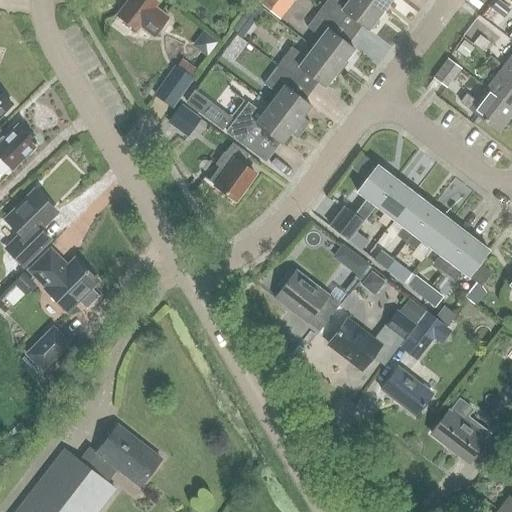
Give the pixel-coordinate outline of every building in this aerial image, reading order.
[(150,0),(127,0),(116,15),(136,31),(139,27),(152,37),(168,17),(155,7),(156,5),(150,0)] [(259,0),(257,2),(279,19),(293,0),(259,0)] [(362,27),(366,30),(381,11),(366,0),(347,0),(347,1),(346,0),(326,0),(319,10),(355,36),(362,27)] [(366,0),(381,11),(388,0),(366,0)] [(497,0),(496,0),(490,9),(503,18),(510,9),(497,0)] [(242,38),(262,10),(252,2),(231,30),(242,38)] [(319,10),(306,28),(319,37),(312,47),(338,67),(352,49),(347,46),(355,36),(319,10)] [(472,44),(483,52),(490,43),(479,35),(472,44)] [(463,41),(456,51),(466,59),(473,48),(463,41)] [(323,86),(338,67),(312,47),(304,57),(291,47),(277,66),(310,91),(317,82),(323,86)] [(511,74),(511,53),(502,67),(511,74)] [(172,110),(193,79),(190,77),(196,69),(182,59),(176,67),(174,65),(152,96),(172,110)] [(433,77),(446,87),(460,69),(447,59),(433,77)] [(303,101),(310,91),(277,66),(263,84),(276,94),(268,104),(303,131),(309,123),(301,117),(310,106),(303,101)] [(511,74),(502,67),(484,90),(511,110),(511,74)] [(498,130),(511,111),(511,110),(484,90),(476,101),(465,93),(459,101),(498,130)] [(0,115),(11,105),(0,93),(0,115)] [(180,104),(166,124),(187,138),(201,118),(180,104)] [(303,131),(268,104),(261,114),(248,104),(226,132),(264,161),(265,160),(260,157),(274,138),(281,143),(288,133),(297,139),(303,131)] [(3,136),(0,139),(0,157),(0,158),(11,169),(36,144),(18,126),(5,139),(3,136)] [(225,154),(223,153),(214,166),(218,169),(209,182),(235,202),(254,175),(242,166),(248,157),(232,145),(225,154)] [(365,199),(354,214),(363,221),(375,207),(395,181),(375,166),(376,165),(362,154),(351,169),(365,180),(355,192),(365,199)] [(375,207),(393,221),(413,195),(395,181),(375,207)] [(51,240),(40,229),(56,213),(35,192),(5,221),(21,237),(7,252),(23,268),(51,240)] [(431,209),(413,195),(393,221),(402,228),(396,235),(405,242),(411,235),(431,209)] [(431,209),(411,235),(405,242),(415,250),(421,242),(430,249),(450,223),(431,209)] [(348,242),(355,233),(363,221),(354,214),(351,218),(342,211),(329,228),(348,242)] [(468,237),(450,223),(430,249),(439,256),(431,266),(440,273),(448,263),(468,237)] [(360,251),(367,242),(355,233),(348,242),(360,251)] [(468,237),(448,263),(440,273),(452,282),(460,272),(479,287),(490,273),(478,263),(487,252),(468,237)] [(50,252),(30,272),(47,289),(45,291),(66,312),(70,309),(79,301),(87,309),(99,297),(90,288),(97,282),(75,261),(67,269),(50,252)] [(384,270),(391,261),(380,252),(373,261),(384,270)] [(361,259),(351,272),(359,278),(369,265),(361,259)] [(404,270),(391,261),(384,270),(397,280),(404,270)] [(12,302),(32,284),(23,274),(3,292),(12,302)] [(307,324),(315,313),(326,321),(339,304),(329,296),(326,299),(293,275),(274,299),(307,324)] [(410,290),(421,298),(428,289),(417,280),(410,290)] [(441,299),(428,289),(421,298),(434,308),(441,299)] [(436,317),(448,326),(456,315),(444,306),(436,317)] [(396,311),(384,326),(373,341),(348,321),(329,345),(362,371),(375,354),(386,363),(415,325),(396,311)] [(417,361),(433,339),(440,345),(451,330),(426,311),(399,347),(417,361)] [(24,354),(42,372),(71,343),(52,325),(24,354)] [(414,417),(431,395),(397,369),(380,391),(414,417)] [(448,414),(446,413),(431,434),(469,463),(485,441),(462,424),(473,410),(458,399),(448,414)] [(17,511),(99,511),(115,492),(107,485),(118,471),(140,488),(161,460),(118,427),(96,454),(89,448),(78,462),(65,451),(17,511)] [(511,511),(511,497),(509,495),(496,511),(511,511)]
